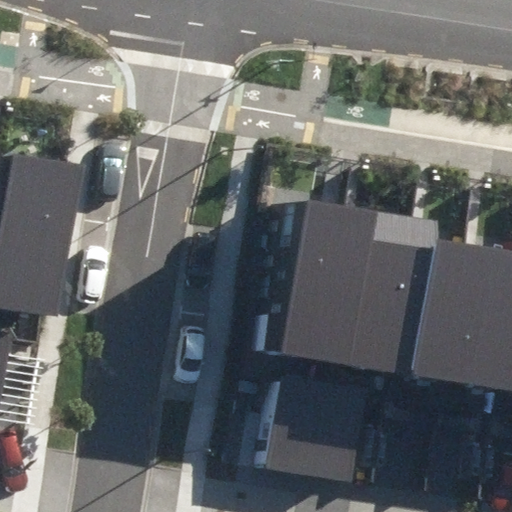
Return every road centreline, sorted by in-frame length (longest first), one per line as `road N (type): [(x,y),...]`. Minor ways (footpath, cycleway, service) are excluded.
road 1 (residential): [(190,0),(115,486)]
road 2 (tertiary): [(309,0),(511,31)]
road 3 (residential): [(115,486),(281,511)]
